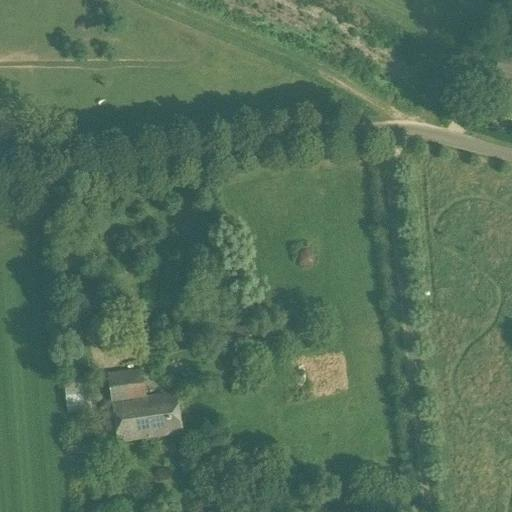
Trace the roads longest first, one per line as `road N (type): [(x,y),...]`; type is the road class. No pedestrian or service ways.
road 1 (unclassified): [(0,177),(299,136),(394,131)]
road 2 (track): [(428,134),(406,116),(144,0)]
road 3 (unclassified): [(511,155),(394,131)]
